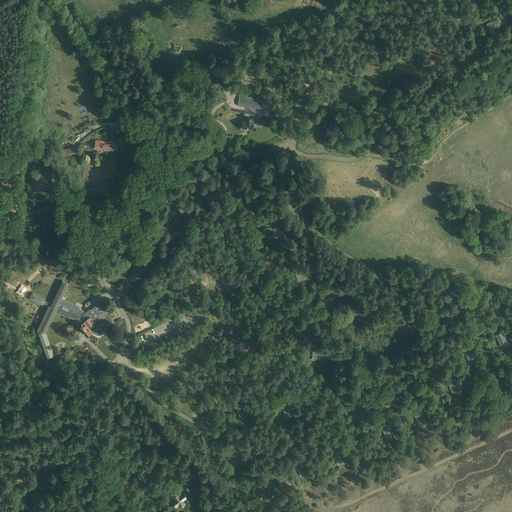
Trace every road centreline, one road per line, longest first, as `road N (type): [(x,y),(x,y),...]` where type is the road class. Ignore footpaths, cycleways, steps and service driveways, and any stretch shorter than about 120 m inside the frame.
road 1 (unclassified): [(0,434),(88,391),(120,353),(128,325),(94,252),(124,184),(145,161)]
road 2 (track): [(63,0),(112,62),(121,124)]
road 3 (track): [(107,372),(145,406),(162,482)]
